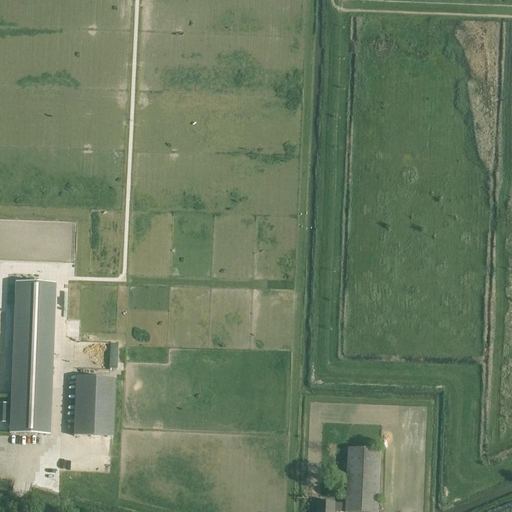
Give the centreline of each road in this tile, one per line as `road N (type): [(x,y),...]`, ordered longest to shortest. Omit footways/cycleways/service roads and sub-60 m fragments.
road 1 (track): [(136,0),(123,280),(60,277)]
road 2 (unknown): [(333,0),(511,17)]
